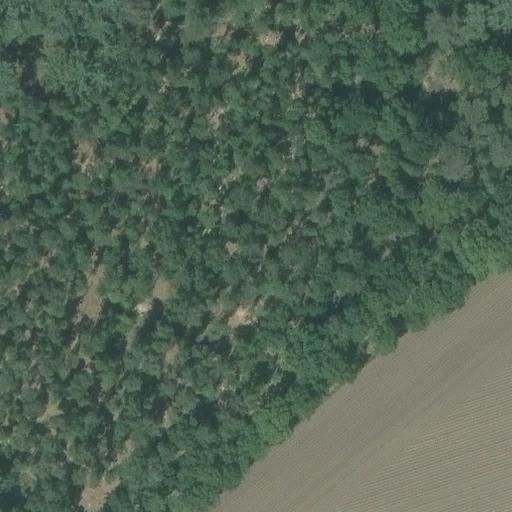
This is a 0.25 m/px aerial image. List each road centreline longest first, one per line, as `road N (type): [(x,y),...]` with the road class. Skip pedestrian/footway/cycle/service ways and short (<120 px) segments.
road 1 (track): [(511,224),(157,511)]
road 2 (track): [(349,353),(381,0)]
